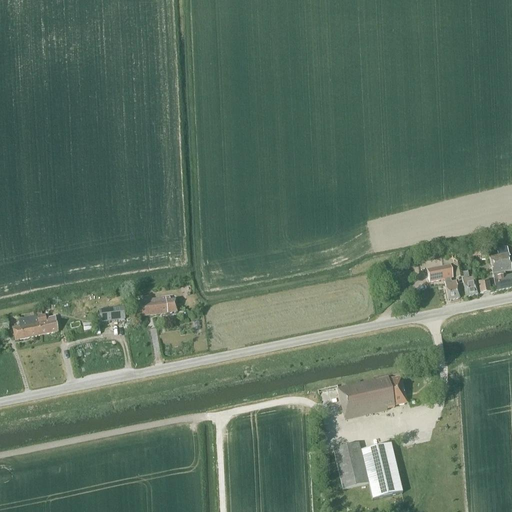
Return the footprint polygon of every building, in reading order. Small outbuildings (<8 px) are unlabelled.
[(471,250),(472,258),(481,256),(479,248),(471,250)] [(508,255),(506,248),(497,250),(498,257),(488,259),(495,292),(511,288),(511,277),(506,279),(505,273),(511,272),(508,255)] [(465,298),(477,296),(473,279),(468,280),(467,273),(461,274),(459,264),(453,265),(456,280),(461,279),(465,298)] [(448,302),(458,300),(455,284),(454,284),(453,283),(450,283),(450,280),(452,279),(449,267),(426,272),(428,284),(444,281),(448,302)] [(479,295),(489,293),(487,283),(477,284),(479,295)] [(124,321),(122,299),(101,301),(102,310),(91,312),(92,326),(101,325),(101,323),(124,321)] [(138,318),(176,313),(174,301),(169,302),(168,299),(136,302),(138,318)] [(54,318),(49,320),(47,313),(54,311),(53,306),(35,310),(36,315),(36,317),(35,317),(37,325),(40,337),(57,333),(54,318)] [(40,337),(37,325),(35,317),(18,321),(19,327),(11,328),(14,342),(40,337)] [(0,333),(9,332),(6,321),(0,322),(0,333)] [(393,408),(406,405),(400,379),(390,381),(390,380),(387,381),(386,379),(337,391),(344,421),(386,412),(385,411),(393,409),(393,408)] [(332,451),(342,491),(368,486),(371,502),(401,496),(390,446),(360,453),(358,445),(332,451)]
